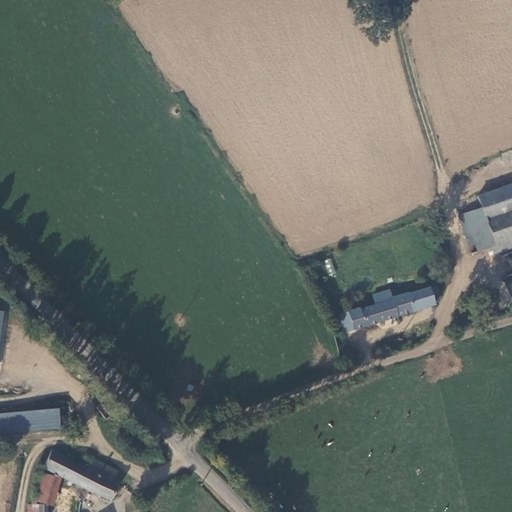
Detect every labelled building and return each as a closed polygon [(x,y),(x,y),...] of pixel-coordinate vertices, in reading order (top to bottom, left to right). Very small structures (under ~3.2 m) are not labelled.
[(511,187),(476,199),(480,211),(486,209),(490,221),(511,213),(511,187)] [(471,258),(487,253),(511,245),(511,213),(490,221),(486,209),(480,211),(458,218),(471,258)] [(511,253),(511,245),(487,253),(490,261),(511,253)] [(331,258),(324,260),(328,275),(334,273),(331,258)] [(443,261),(444,275),(451,275),(451,261),(443,261)] [(436,301),(436,298),(433,287),(405,295),(404,293),(390,297),(395,317),(434,306),(433,302),(436,301)] [(350,330),(395,317),(390,297),(388,291),(371,295),(373,306),(359,309),(358,307),(344,311),(349,328),(350,330)] [(339,331),(349,328),(344,311),(336,314),(339,331)] [(0,434),(62,429),(61,425),(60,407),(0,412),(0,434)] [(43,464),(59,473),(109,499),(118,483),(113,480),(119,470),(92,455),(87,465),(52,446),(43,464)] [(58,477),(59,473),(43,464),(40,471),(58,477)] [(58,477),(40,471),(32,499),(47,502),(50,503),(58,477)]
